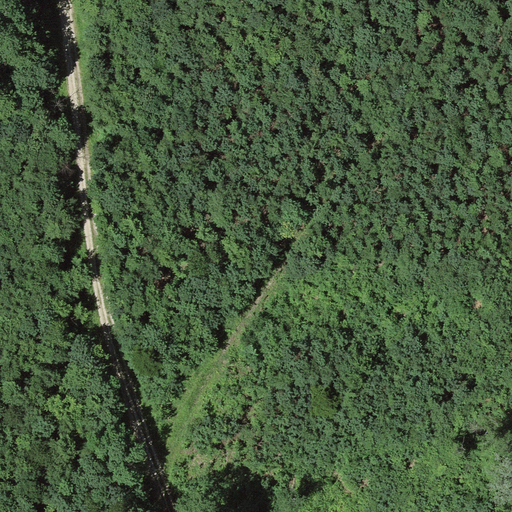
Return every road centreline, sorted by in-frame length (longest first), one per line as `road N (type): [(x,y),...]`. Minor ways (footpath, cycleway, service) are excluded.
road 1 (track): [(66,0),(94,256),(127,395),(174,511)]
road 2 (track): [(94,256),(42,511)]
